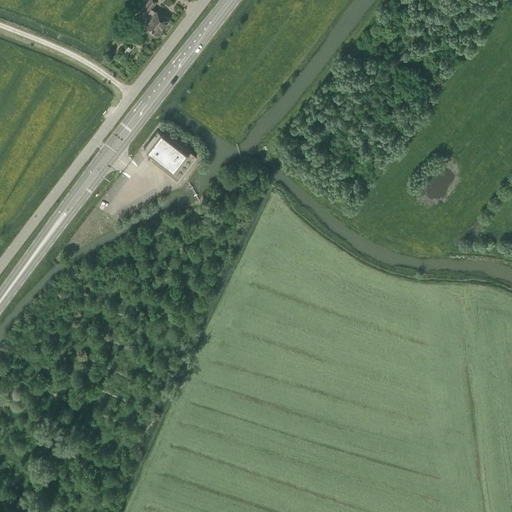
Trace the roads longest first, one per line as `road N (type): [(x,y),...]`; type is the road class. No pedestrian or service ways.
road 1 (primary): [(0,298),(227,0)]
road 2 (unclassified): [(0,265),(204,0)]
